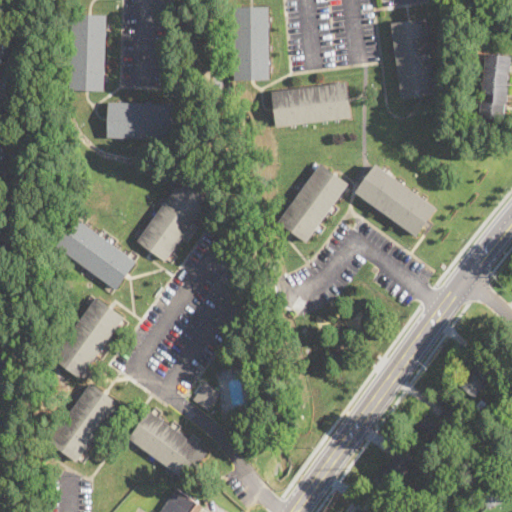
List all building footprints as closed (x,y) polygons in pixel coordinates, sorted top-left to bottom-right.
[(270,79),(236,79),(235,7),(269,7),(270,79)] [(107,15),(105,90),(70,89),(73,14),(107,15)] [(403,97),(392,23),(427,18),(437,92),(403,97)] [(0,30),(8,31),(8,43),(6,43),(6,50),(10,50),(10,53),(7,53),(7,56),(3,56),(3,64),(8,64),(8,75),(13,75),(12,110),(0,109),(0,30)] [(511,57),(511,72),(509,72),(508,87),(509,88),(508,104),(506,104),(505,120),(481,118),(482,101),(486,102),(487,93),(483,93),(487,54),(511,57)] [(352,117),(277,126),(273,92),(347,83),(352,117)] [(182,104),(180,139),(108,137),(110,102),(182,104)] [(0,131),(2,130),(3,134),(0,135),(1,137),(0,137),(0,144),(1,147),(4,146),(6,152),(9,151),(10,156),(7,158),(11,171),(7,172),(8,178),(7,179),(10,189),(0,191),(0,131)] [(348,183),(306,241),(279,222),(321,163),(348,183)] [(417,235),(357,192),(376,164),(436,208),(417,235)] [(209,199),(165,260),(138,240),(182,179),(209,199)] [(0,216),(12,224),(2,241),(1,240),(0,241),(0,216)] [(117,289),(57,245),(77,217),(137,262),(117,289)] [(126,318),(81,378),(53,357),(98,297),(126,318)] [(339,332),(359,330),(358,317),(338,319),(339,332)] [(485,355),(499,367),(485,384),(487,386),(476,399),(461,386),(474,371),(469,367),(477,358),(480,361),(485,355)] [(221,393),(209,409),(194,399),(206,382),(221,393)] [(119,402),(77,461),(50,441),(92,383),(119,402)] [(486,402),(481,409),(476,405),(481,398),(486,402)] [(462,420),(442,448),(416,428),(427,414),(435,421),(445,407),(462,420)] [(187,479),(130,437),(150,410),(207,452),(187,479)] [(419,455),(408,470),(406,469),(390,490),(376,480),(385,467),(387,468),(405,445),(419,455)] [(198,511),(160,511),(178,485),(203,506),(198,511)] [(502,502),(487,508),(481,493),(496,487),(502,502)] [(0,511),(0,495),(1,499),(8,498),(11,511),(0,511)]
